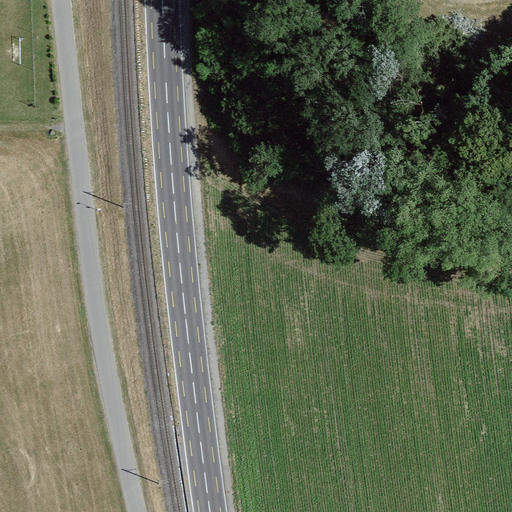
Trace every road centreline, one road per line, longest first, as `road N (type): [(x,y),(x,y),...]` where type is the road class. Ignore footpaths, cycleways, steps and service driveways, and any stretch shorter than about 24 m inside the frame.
road 1 (unclassified): [(62,0),(95,316),(136,511)]
road 2 (primary): [(162,0),(183,293),(210,511)]
